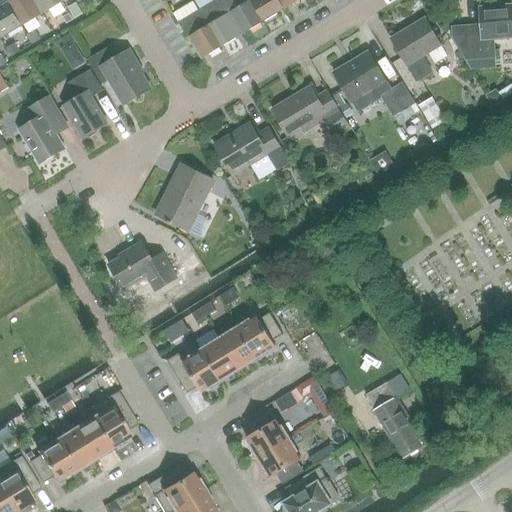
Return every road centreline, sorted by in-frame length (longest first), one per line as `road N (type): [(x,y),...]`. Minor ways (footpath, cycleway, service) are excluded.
road 1 (residential): [(191,110),(379,0)]
road 2 (residential): [(320,359),(200,433)]
road 3 (residential): [(191,110),(124,0)]
road 4 (residential): [(74,511),(176,447)]
